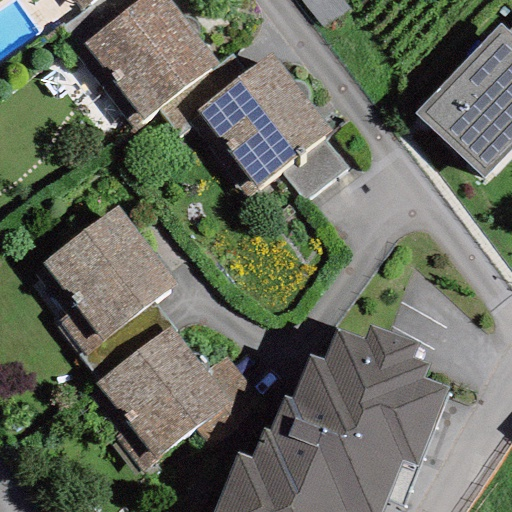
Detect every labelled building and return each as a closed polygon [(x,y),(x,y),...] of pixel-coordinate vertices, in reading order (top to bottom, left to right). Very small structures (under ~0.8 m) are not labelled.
[(71,0),(81,11),(94,0),(71,0)] [(218,65),(169,0),(138,0),(82,42),(141,122),(157,111),(218,65)] [(481,179),(511,146),(511,34),(507,31),(498,22),(412,113),(481,179)] [(331,132),(270,53),(231,82),(196,109),(205,121),(256,188),(280,170),(322,138),(331,132)] [(231,82),(218,65),(157,111),(178,140),(205,121),(196,109),(231,82)] [(348,172),(322,138),(280,170),(306,204),(348,172)] [(118,205),(40,265),(100,342),(177,283),(118,205)] [(166,325),(94,383),(157,461),(196,430),(229,402),(205,374),(166,325)] [(419,346),(368,326),(362,343),(335,332),(323,361),(309,355),(291,401),(283,398),(269,433),(263,430),(251,461),(237,455),(214,511),(379,511),(400,461),(418,468),(449,391),(420,379),(426,363),(414,358),(419,346)] [(224,358),(205,374),(229,402),(196,430),(215,453),(267,410),(224,358)]
